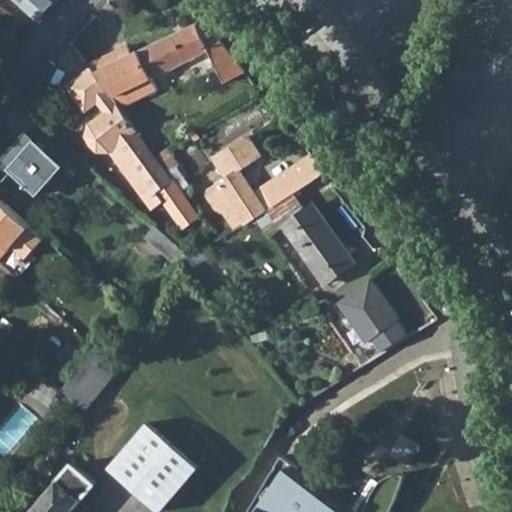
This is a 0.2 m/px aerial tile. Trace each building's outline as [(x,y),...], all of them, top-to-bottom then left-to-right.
[(15,0),(33,13),(40,20),(56,2),(54,0),(15,0)] [(197,23),(130,55),(126,46),(89,64),(121,107),(158,89),(152,77),(209,50),(217,65),(225,84),(247,73),(204,21),(198,24),(197,23)] [(89,64),(66,83),(85,108),(97,99),(106,112),(91,123),(87,135),(92,144),(99,152),(112,151),(159,215),(171,207),(185,227),(201,216),(139,131),(121,107),(89,64)] [(205,133),(201,129),(196,132),(199,137),(205,133)] [(11,166),(9,169),(39,195),(66,164),(36,138),(34,140),(25,131),(1,158),(11,166)] [(234,230),(259,215),(295,192),(327,172),(312,154),(255,192),(241,171),(261,157),(248,138),(214,161),(226,178),(208,190),(206,196),(216,212),(223,213),(234,230)] [(272,235),(284,227),(324,283),(355,261),(313,204),(305,209),(295,192),(259,215),(272,235)] [(193,257),(159,226),(150,237),(181,265),(181,264),(193,257)] [(75,289),(97,308),(107,297),(86,277),(75,289)] [(411,334),(399,319),(401,317),(371,277),(338,302),(368,342),(374,338),(383,351),(411,334)] [(125,365),(98,344),(64,387),(89,409),(125,365)] [(111,469),(161,511),(201,466),(150,422),(111,469)] [(299,468),(281,456),(275,467),(276,468),(272,473),(248,511),(389,511),(392,508),(398,498),(400,492),(404,482),(406,475),(402,474),(396,474),(392,475),(388,476),(381,481),(375,477),(357,507),(341,498),(338,504),(295,475),(299,468)] [(32,511),(71,511),(97,483),(76,463),(32,511)]
